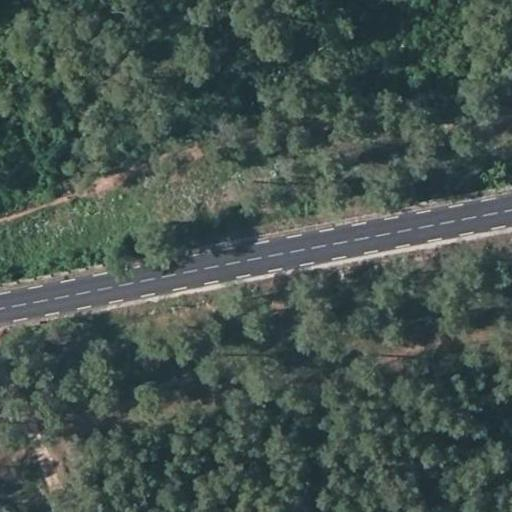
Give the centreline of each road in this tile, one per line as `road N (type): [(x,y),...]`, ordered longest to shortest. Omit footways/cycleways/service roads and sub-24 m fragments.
road 1 (track): [(511,119),(190,160),(0,219)]
road 2 (secondary): [(0,304),(511,207)]
